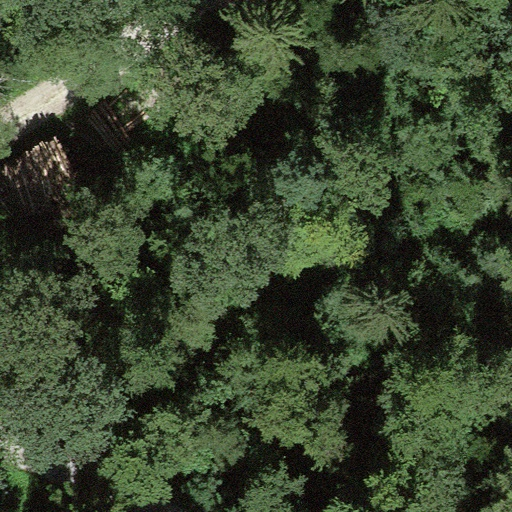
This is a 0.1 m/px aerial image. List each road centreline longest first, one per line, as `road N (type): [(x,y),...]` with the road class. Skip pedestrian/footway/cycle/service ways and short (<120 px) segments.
road 1 (track): [(0,132),(186,0)]
road 2 (unclassified): [(108,511),(0,455)]
